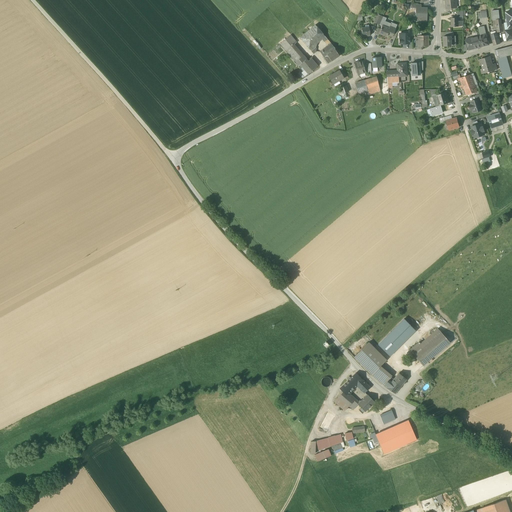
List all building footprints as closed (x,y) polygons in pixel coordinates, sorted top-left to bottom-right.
[(419,21),(426,21),(427,16),(426,16),(426,8),(421,8),(415,8),(415,19),(420,19),(419,21)] [(375,19),(373,22),(379,25),(383,17),(379,15),(377,20),(375,19)] [(389,26),(395,29),(397,25),(391,22),(390,24),(385,21),(386,18),(383,17),(379,25),(382,26),(388,28),(389,26)] [(497,28),(497,32),(505,32),(505,31),(504,24),(501,25),(494,25),(494,29),(497,28)] [(315,25),(306,33),(316,44),(322,39),(325,36),(315,25)] [(381,30),(379,33),(384,35),(384,36),(386,37),(388,34),(392,36),(395,29),(389,26),(388,28),(382,26),(380,30),(381,30)] [(360,28),(362,37),(369,35),(369,31),(368,27),(360,28)] [(315,47),(316,44),(306,33),(300,38),(311,51),(315,47)] [(399,44),(409,44),(409,38),(409,34),(408,34),(401,34),(401,38),(399,38),(399,44)] [(491,35),(493,45),(500,44),(497,34),(491,35)] [(280,44),(286,50),(293,44),(296,42),(290,35),(280,44)] [(488,45),(486,35),(481,36),(479,37),(479,36),(467,40),(468,44),(466,45),(467,50),(473,49),(478,48),(477,48),(488,45)] [(417,36),(418,40),(420,40),(421,42),(424,41),(424,44),(425,45),(425,47),(428,47),(428,36),(417,36)] [(452,46),(452,38),(452,36),(446,37),(443,37),(444,46),(452,46)] [(422,47),(425,47),(425,45),(424,44),(424,41),(421,42),(420,40),(418,40),(415,40),(416,50),(422,50),(422,47)] [(303,55),(293,44),(286,50),(295,62),(303,55)] [(323,57),(323,58),(327,55),(326,54),(334,49),(335,49),(331,44),(320,52),(323,57)] [(495,51),(497,59),(498,59),(506,56),(511,55),(511,46),(495,51)] [(326,54),(327,55),(331,61),(339,56),(335,49),(334,49),(326,54)] [(295,62),(298,66),(306,59),(303,55),(295,62)] [(498,59),(503,79),(511,76),(506,56),(498,59)] [(380,57),(372,58),(373,68),(381,67),(380,57)] [(480,60),(484,73),(492,70),(491,65),(490,63),(491,62),(490,57),(480,60)] [(304,70),(307,73),(310,70),(311,71),(317,66),(314,62),(315,61),(312,58),(308,62),(306,59),(298,66),(303,71),(304,70)] [(358,75),(365,72),(361,61),(354,64),(358,75)] [(415,63),(411,63),(412,76),(419,75),(419,70),(419,63),(418,63),(415,63)] [(397,64),(397,71),(397,76),(398,76),(407,75),(406,64),(401,64),(397,64)] [(398,82),(398,76),(397,76),(397,71),(386,71),(387,88),(392,88),(392,86),(392,82),(395,82),(398,82)] [(328,77),(332,84),(342,78),(339,72),(328,77)] [(466,77),(465,77),(469,87),(474,85),(477,84),(473,74),(470,75),(466,77)] [(364,81),(367,88),(378,85),(376,77),(364,81)] [(464,89),(469,87),(465,77),(460,79),(463,87),(464,89)] [(358,93),(367,89),(367,88),(364,81),(355,84),(358,93)] [(380,91),(378,85),(367,88),(367,89),(369,94),(380,91)] [(476,91),(474,85),(469,87),(464,89),(466,95),(477,92),(476,91)] [(339,88),(341,94),(348,92),(346,86),(339,88)] [(439,106),(440,106),(449,103),(446,92),(436,95),(439,106)] [(473,110),(474,112),(482,110),(479,101),(478,99),(476,100),(471,102),(472,105),(470,105),(471,110),(473,110)] [(430,109),(432,116),(443,113),(440,106),(439,106),(430,109)] [(488,117),(492,128),(502,124),(499,114),(488,117)] [(447,121),(449,130),(459,127),(456,118),(451,120),(447,121)] [(471,127),(472,130),(473,134),(475,138),(484,135),(483,131),(484,131),(483,127),(482,127),(481,124),(471,127)] [(403,319),(387,336),(395,345),(387,354),(390,356),(415,331),(403,319)] [(410,351),(423,366),(449,343),(437,329),(419,345),(417,344),(410,351)] [(387,336),(378,345),(387,354),(395,345),(387,336)] [(354,357),(372,375),(378,368),(386,360),(369,342),(354,357)] [(390,378),(378,368),(372,375),(371,375),(384,385),(390,378)] [(348,395),(357,386),(362,381),(355,373),(340,389),(343,392),(343,391),(348,395)] [(400,387),(406,380),(406,379),(401,376),(398,373),(394,379),(393,380),(393,381),(400,387)] [(322,386),(326,388),(330,387),(332,384),(331,379),(327,377),(323,378),(321,382),(322,386)] [(388,380),(390,378),(391,377),(390,378),(384,385),(386,388),(395,393),(400,387),(393,381),(391,383),(388,380)] [(369,388),(362,381),(357,386),(365,393),(369,388)] [(413,391),(417,394),(425,385),(421,382),(413,391)] [(354,401),(348,395),(343,391),(343,392),(338,397),(348,406),(352,402),(354,401)] [(361,410),(363,413),(374,402),(368,395),(358,404),(362,409),(361,410)] [(344,411),(348,406),(338,397),(334,402),(344,411)] [(357,406),(352,402),(348,406),(353,410),(357,406)] [(391,410),(380,415),(384,425),(395,420),(391,410)] [(397,419),(373,430),(374,433),(399,423),(397,419)] [(408,421),(375,435),(384,453),(416,439),(408,421)] [(345,433),(346,441),(353,439),(351,432),(345,433)] [(316,441),(318,451),(342,442),(341,434),(316,441)] [(314,455),(317,461),(331,456),(328,449),(314,455)] [(439,503),(444,501),(441,494),(436,496),(439,503)] [(425,501),(427,507),(433,505),(431,499),(425,501)] [(508,511),(505,500),(474,511),(508,511)]
